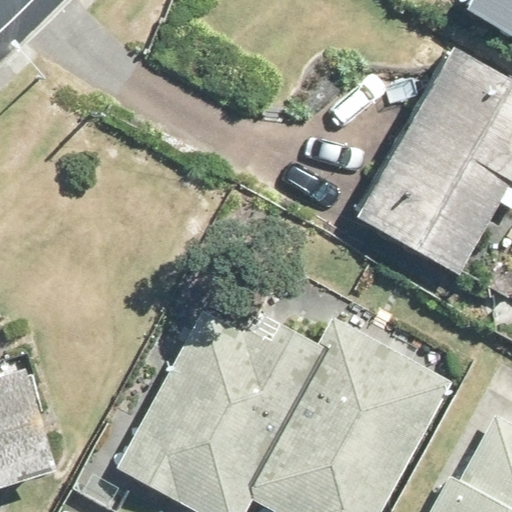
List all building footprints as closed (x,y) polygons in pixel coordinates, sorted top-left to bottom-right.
[(511,0),(482,0),(469,22),(511,47),(511,0)] [(362,228),(459,283),(500,209),(511,215),(511,82),(459,54),(362,228)] [(203,314),(115,477),(181,511),(249,511),(252,507),(333,358),(318,349),(279,329),(268,349),(203,314)] [(260,511),(383,511),(451,390),(331,324),(318,349),(333,358),(252,507),(260,511)] [(0,375),(0,499),(57,482),(42,432),(47,431),(27,367),(0,375)] [(447,483),(430,511),(511,511),(511,433),(493,423),(457,489),(447,483)]
